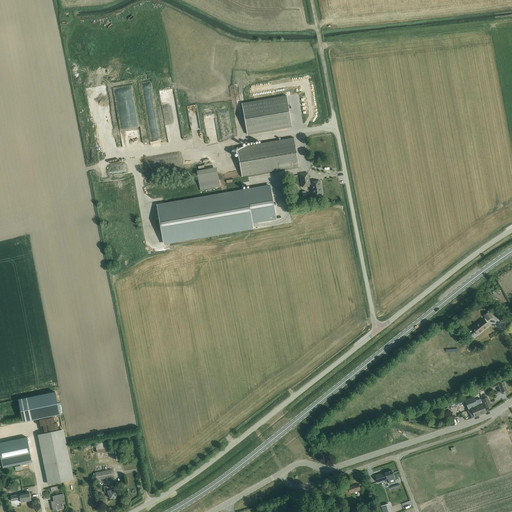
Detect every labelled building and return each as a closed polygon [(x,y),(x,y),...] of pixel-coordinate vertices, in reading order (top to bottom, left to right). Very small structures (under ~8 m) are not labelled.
[(292,127),(287,96),(242,104),(247,135),(292,127)] [(237,148),(242,176),(299,166),(294,138),(237,148)] [(201,189),(221,186),(218,167),(199,169),(201,189)] [(311,186),(313,196),(323,194),(320,181),(308,183),(308,181),(309,181),(308,173),(300,174),(302,187),(311,186)] [(274,211),(274,206),(274,205),(274,206),(275,206),(276,206),(277,206),(277,205),(277,204),(277,203),(276,203),(275,203),(274,204),(273,204),(271,190),(270,186),(164,204),(157,206),(162,233),(164,243),(232,231),(253,228),(252,224),(270,220),(276,219),(274,211)] [(487,321),(492,317),(488,312),(484,316),(487,321)] [(477,334),(489,325),(484,319),(473,328),(477,334)] [(504,382),(493,386),(494,389),(499,387),(501,393),(508,391),(504,382)] [(60,415),(55,392),(19,400),(23,423),(36,420),(60,415)] [(491,408),(487,398),(486,395),(481,397),(482,400),(486,410),(491,408)] [(466,406),(472,418),(486,412),(480,398),(474,401),(472,397),(464,400),(466,406)] [(63,430),(39,435),(49,484),(73,479),(63,430)] [(31,453),(28,437),(0,442),(0,451),(3,468),(33,462),(31,453)] [(97,453),(107,451),(105,441),(95,443),(97,453)] [(96,475),(97,480),(113,477),(111,470),(95,473),(96,473),(96,475)] [(393,471),(376,476),(377,479),(378,482),(388,479),(389,480),(395,478),(393,471)] [(361,491),(359,484),(345,489),(348,497),(351,496),(351,494),(361,491)] [(110,498),(116,497),(114,489),(111,490),(110,487),(107,487),(108,495),(109,495),(110,498)] [(21,502),(31,501),(29,492),(11,496),(12,502),(20,500),(21,502)] [(51,502),(52,505),(53,505),(53,506),(52,507),(53,511),(64,509),(62,499),(64,499),(65,499),(63,494),(52,496),(53,500),(54,500),(55,501),(51,502)]
